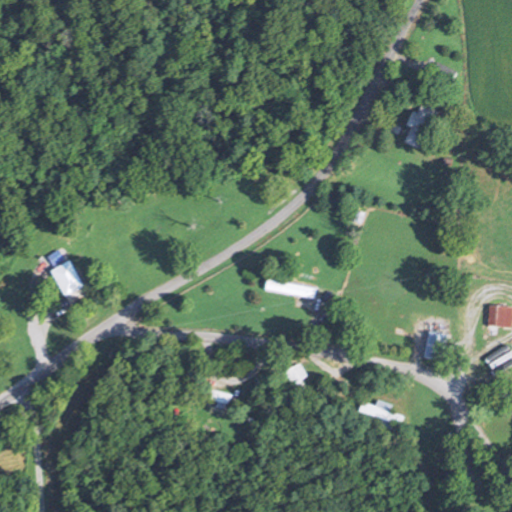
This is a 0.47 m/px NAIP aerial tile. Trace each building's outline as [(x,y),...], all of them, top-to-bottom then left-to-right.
[(405,143),(422,151),(440,114),(420,104),(408,127),(412,129),(405,143)] [(69,306),(88,296),(70,263),(51,273),(69,306)] [(317,289),(268,282),(267,292),(316,300),(317,289)] [(404,341),(402,303),(394,304),(396,342),(404,341)] [(511,329),(511,308),(491,308),(490,328),(511,329)] [(449,337),(431,333),(425,359),(443,363),(449,337)] [(309,395),(302,383),(309,379),(301,365),(286,373),(301,400),(309,395)] [(226,413),(232,401),(205,387),(199,400),(226,413)] [(364,404),(361,415),(401,428),(405,418),(391,413),(393,407),(379,402),(377,408),(364,404)]
